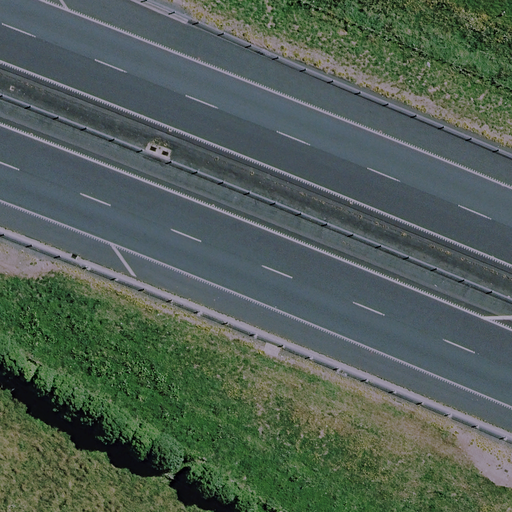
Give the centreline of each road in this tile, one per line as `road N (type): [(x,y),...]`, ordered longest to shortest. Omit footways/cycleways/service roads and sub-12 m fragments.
road 1 (motorway): [(511,378),(0,169)]
road 2 (motorway): [(0,23),(511,225)]
